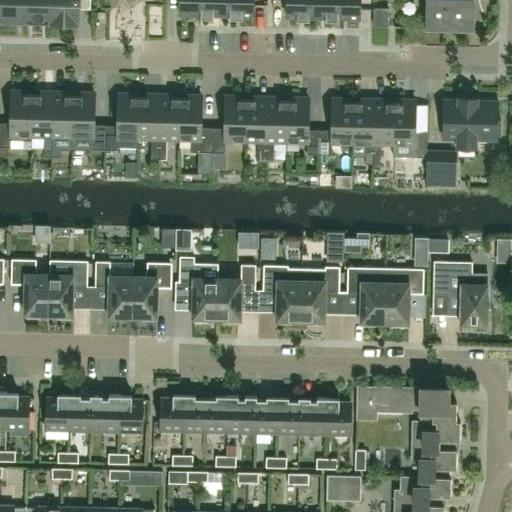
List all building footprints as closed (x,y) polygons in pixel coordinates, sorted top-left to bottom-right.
[(1,0),(1,20),(26,20),(26,0),(1,0)] [(52,22),(52,0),(26,0),(26,20),(51,21),(51,22),(52,22)] [(52,0),(52,22),(78,23),(78,1),(89,1),(89,0),(52,0)] [(201,17),(205,17),(204,0),(179,0),(180,13),(201,14),(201,17)] [(214,14),(230,14),(230,18),(233,18),(233,15),(233,0),(204,0),(205,17),(214,17),(214,14)] [(233,0),(233,15),(233,18),(243,18),(243,15),(253,15),(253,0),(233,0)] [(309,20),(309,17),(309,0),(287,0),(287,16),(296,16),(296,20),(309,20)] [(338,21),(338,14),(338,0),(309,0),(309,17),(326,17),(326,20),(338,21)] [(360,0),(338,0),(338,14),(338,21),(339,21),(339,18),(360,18),(360,0)] [(427,0),(427,27),(473,29),(473,8),(481,8),(482,10),(483,10),(480,0),(427,0)] [(374,7),(373,26),(388,26),(389,8),(374,7)] [(11,140),(32,140),(33,94),(26,94),(26,91),(12,91),(11,123),(0,122),(0,146),(11,147),(11,140)] [(40,95),(33,94),(32,140),(33,140),(33,135),(45,136),(45,156),(52,156),(53,92),(40,92),(40,95)] [(60,136),(72,136),(73,95),(66,95),(66,92),(53,92),(52,156),(60,156),(60,136)] [(94,149),(105,149),(106,125),(94,125),(95,93),(81,92),(81,96),(73,95),(72,136),(94,137),(94,149)] [(118,147),(139,147),(139,138),(140,97),(133,97),(133,94),(119,93),(118,125),(106,125),(105,149),(118,150),(118,147)] [(151,158),(159,158),(160,94),(147,94),(147,97),(140,97),(139,138),(152,138),(151,158)] [(173,95),(160,94),(159,158),(166,159),(167,138),(179,139),(180,98),(173,98),(173,95)] [(188,98),(180,98),(179,139),(191,139),(191,151),(212,152),(213,127),(201,127),(202,95),(188,95),(188,98)] [(225,128),(213,127),(212,152),(225,152),(225,140),(246,140),(247,99),(240,99),(240,96),(226,96),(225,128)] [(258,161),(266,161),(267,97),(254,97),(254,99),(247,99),(246,140),(259,140),(258,161)] [(274,141),(287,141),(288,100),(280,100),(280,97),(267,97),(266,161),(273,161),(274,141)] [(295,100),(288,100),(287,141),(307,141),(307,154),(319,154),(320,130),(308,130),(309,97),(295,97),(295,100)] [(477,147),(477,135),(487,136),(487,135),(501,136),(501,120),(497,120),(498,100),(478,100),(478,97),(458,97),(458,99),(444,99),(443,134),(457,135),(457,147),(477,147)] [(332,142),(353,142),(354,102),(347,101),(347,98),(333,98),(332,130),(320,130),(319,154),(332,154),(332,142)] [(361,102),(354,102),(353,142),(366,143),(365,163),(373,163),(374,99),(361,99),(361,102)] [(381,143),(393,143),(394,103),(387,102),(387,99),(374,99),(373,163),(373,167),(380,167),(381,143)] [(402,103),(394,103),(393,143),(414,144),(414,156),(427,157),(427,153),(427,132),(415,132),(416,100),(402,100),(402,103)] [(427,157),(426,183),(457,183),(457,153),(427,153),(427,157)] [(193,281),(193,316),(192,316),(192,317),(195,317),(195,321),(208,322),(208,318),(216,318),(217,278),(218,264),(194,263),(194,256),(180,256),(179,281),(193,281)] [(40,314),(48,314),(49,274),(39,273),(36,265),(36,259),(26,259),(12,259),(11,284),(25,284),(24,313),(27,313),(27,317),(40,318),(40,314)] [(73,274),(49,274),(48,314),(57,314),(57,318),(70,318),(70,314),(72,314),(73,285),(87,285),(88,260),(73,260),(73,274)] [(124,316),(132,316),(133,276),(110,275),(110,261),(96,261),(95,285),(109,286),(108,314),(108,315),(111,315),(111,319),(124,319),(124,316)] [(472,262),(434,261),(433,295),(461,295),(460,323),(459,324),(462,324),(462,328),(476,328),(476,324),(488,324),(488,323),(487,323),(488,274),(472,274),(472,262)] [(145,276),(133,276),(132,316),(141,316),(141,320),(154,320),(154,316),(157,316),(157,315),(156,316),(157,287),(171,287),(172,262),(147,262),(147,267),(145,276)] [(241,278),(217,278),(216,318),(225,318),(225,322),(238,322),(238,318),(241,318),(240,318),(241,289),(255,289),(256,264),(241,264),(241,278)] [(263,289),(277,290),(276,318),(275,318),(275,319),(278,319),(278,323),(292,323),(292,319),(300,320),(302,268),(288,268),(288,265),(264,264),(263,289)] [(325,291),(339,291),(340,266),(325,266),(325,269),(302,268),(300,320),(309,320),(308,324),(322,324),(322,320),(325,320),(325,319),(324,319),(325,291)] [(347,291),(361,292),(360,320),(359,320),(359,321),(362,321),(362,325),(376,325),(376,322),(384,322),(385,267),(347,267),(347,291)] [(385,267),(384,322),(393,322),(392,326),(406,326),(406,322),(409,322),(409,321),(408,321),(409,293),(423,293),(423,268),(409,268),(385,267)] [(77,305),(105,305),(105,289),(76,289),(77,305)] [(448,387),(434,386),(357,385),(356,419),(377,419),(377,411),(412,412),(412,409),(420,409),(420,419),(411,419),(411,458),(420,459),(420,476),(400,475),(400,488),(394,488),(393,511),(443,511),(444,504),(443,504),(443,496),(451,496),(451,476),(450,476),(450,468),(456,468),(457,448),(454,448),(454,440),(460,440),(460,420),(456,420),(456,402),(447,401),(448,387)] [(7,392),(6,429),(28,429),(29,396),(7,395),(7,392)] [(69,430),(70,397),(70,393),(59,393),(59,396),(47,396),(46,430),(69,430)] [(90,431),(90,394),(90,397),(81,397),(81,394),(70,393),(70,397),(69,430),(90,431)] [(119,431),(121,394),(109,394),(109,398),(102,398),(102,394),(90,394),(90,431),(119,431)] [(142,432),(142,398),(121,398),(121,394),(119,431),(142,432)] [(183,431),(184,397),(184,394),(173,394),(173,397),(162,397),(161,430),(183,431)] [(183,431),(206,431),(207,398),(195,398),(195,394),(184,394),(184,397),(183,431)] [(226,432),(227,398),(227,395),(216,395),(216,398),(207,398),(206,431),(226,432)] [(226,432),(256,433),(257,399),(257,396),(245,396),(245,399),(238,399),(238,395),(227,395),(227,398),(226,432)] [(277,433),(278,400),(278,396),(266,396),(266,399),(257,399),(256,433),(277,433)] [(299,400),(289,400),(289,396),(278,396),(278,400),(277,433),(298,434),(299,400)] [(299,397),(299,400),(298,434),(328,434),(329,401),(328,401),(329,398),(317,397),(317,400),(310,400),(311,397),(299,397)] [(350,401),(339,401),(339,398),(329,398),(328,401),(329,401),(328,434),(350,435),(350,401)] [(355,449),(355,469),(365,469),(366,450),(355,449)] [(5,461),(15,461),(15,451),(5,450),(5,461)] [(58,462),(68,462),(68,452),(58,452),(58,462)] [(68,462),(78,462),(78,452),(68,452),(68,462)] [(108,463),(118,463),(119,453),(108,453),(108,463)] [(118,463),(129,463),(129,453),(119,453),(118,463)] [(182,465),(182,455),(172,455),(172,465),(182,465)] [(193,455),(182,455),(182,465),(192,465),(193,455)] [(226,466),(226,456),(216,455),(215,466),(226,466)] [(236,456),(226,456),(226,466),(236,466),(236,456)] [(276,467),(276,457),(266,457),(266,467),(276,467)] [(286,457),(276,457),(276,467),(286,467),(286,457)] [(316,468),(327,468),(327,458),(316,458),(316,468)] [(327,468),(337,469),(337,458),(327,458),(327,468)] [(61,478),(61,468),(52,468),(52,478),(61,478)] [(72,468),(61,468),(61,478),(72,478),(72,468)] [(109,479),(119,480),(120,469),(109,469),(109,479)] [(130,480),(130,470),(120,469),(119,480),(130,480)] [(197,481),(198,471),(187,471),(187,481),(197,481)] [(208,471),(198,471),(197,481),(208,481),(208,471)] [(238,482),(248,482),(248,472),(238,472),(238,482)] [(258,472),(248,472),(248,482),(258,483),(258,472)] [(288,483),(298,484),(298,473),(288,473),(288,483)] [(308,484),(308,474),(298,473),(298,484),(308,484)] [(327,474),(326,500),(360,500),(361,475),(327,474)]
